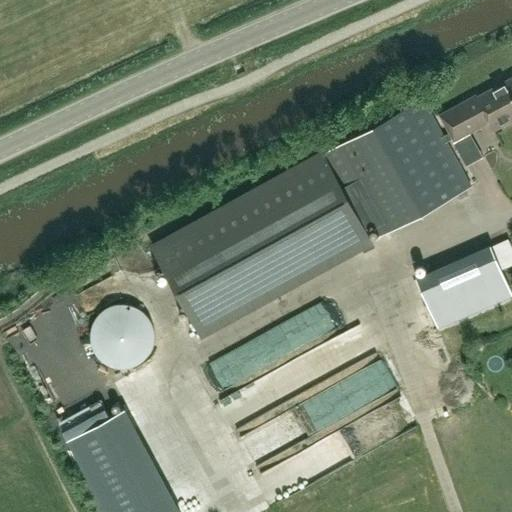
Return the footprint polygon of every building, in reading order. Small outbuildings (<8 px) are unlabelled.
[(160,240),(152,244),(201,335),(209,331),(255,306),(373,242),(372,240),(365,227),(372,223),(379,236),(470,187),(446,141),(454,137),(455,139),(489,120),(494,129),(511,119),(511,77),(476,98),(475,96),(441,115),(451,132),(443,136),(423,98),(331,148),(255,188),(160,240)] [(468,224),(486,215),(482,205),(463,213),(468,224)] [(510,289),(491,245),(417,278),(436,322),(510,289)] [(98,301),(81,296),(77,310),(94,316),(98,301)] [(118,366),(123,367),(128,366),(134,365),(138,362),(143,359),(147,356),(150,351),(152,346),(154,341),(154,336),(154,331),(153,325),(151,320),(148,316),(145,312),(141,308),(136,306),(131,304),(126,303),(121,303),(115,303),(110,305),(105,308),(100,311),(97,315),(94,320),(92,325),(90,330),(90,336),(91,341),(92,347),(95,352),(98,356),(102,360),(107,363),(112,365),(118,366)] [(286,438),(300,466),(386,423),(372,395),(286,438)] [(179,511),(124,408),(67,439),(106,511),(179,511)] [(282,500),(286,511),(332,511),(359,501),(347,473),(282,500)]
